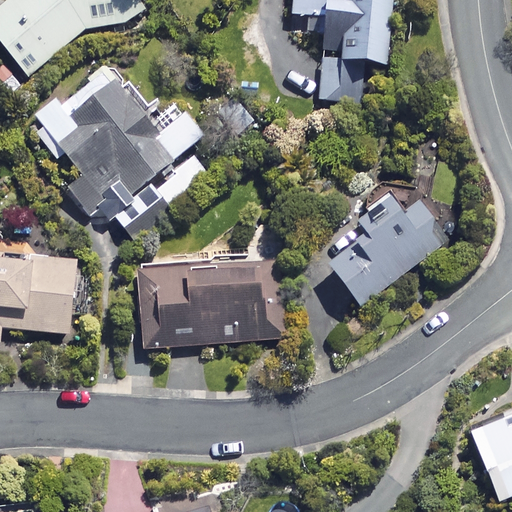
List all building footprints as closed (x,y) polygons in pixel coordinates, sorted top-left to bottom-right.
[(145,5),(140,0),(12,0),(0,10),(0,45),(26,77),(90,26),(102,40),(145,5)] [(293,0),(292,18),(324,19),(320,103),(363,105),(365,66),(389,67),(391,0),(293,0)] [(161,201),(171,213),(212,180),(189,152),(205,140),(185,114),(159,135),(124,91),(100,76),(60,108),(54,101),(34,118),(75,169),(60,181),(90,219),(105,207),(124,230),(161,201)] [(427,233),(433,229),(416,206),(400,217),(386,199),(354,222),(364,235),(325,264),(357,308),(438,248),(427,233)] [(70,335),(76,262),(0,256),(0,340),(1,330),(70,335)] [(284,340),(276,257),(135,271),(143,354),(284,340)] [(511,416),(469,434),(496,503),(511,496),(511,416)] [(207,511),(205,500),(160,511),(207,511)]
